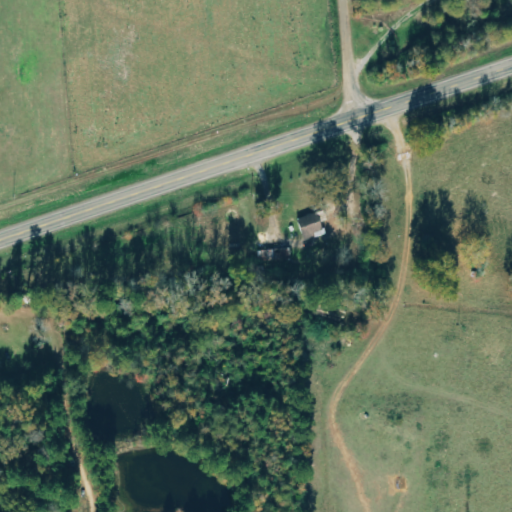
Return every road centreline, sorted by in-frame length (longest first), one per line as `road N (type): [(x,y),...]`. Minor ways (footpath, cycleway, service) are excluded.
road 1 (secondary): [(0,239),(511,68)]
road 2 (residential): [(355,120),(342,0)]
